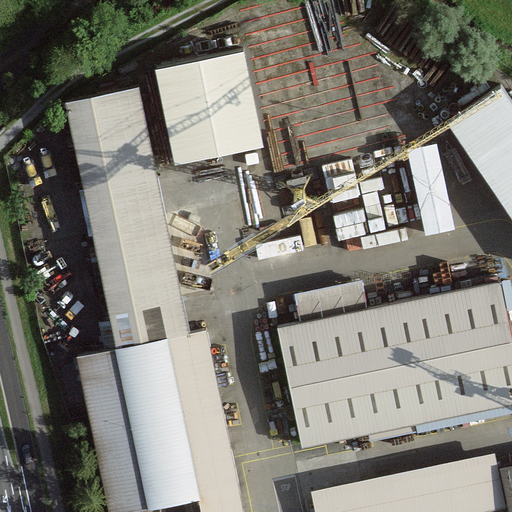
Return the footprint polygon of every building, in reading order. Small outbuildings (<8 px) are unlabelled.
[(261,149),(246,52),(156,66),(170,163),(261,149)] [(70,98),(124,348),(79,358),(112,511),(159,511),(158,505),(202,495),(205,511),(248,511),(208,326),(193,329),(140,83),(70,98)] [(438,228),(511,213),(511,142),(504,104),(417,121),(438,228)] [(281,328),(304,444),(511,403),(511,308),(507,284),(281,328)] [(315,511),(483,511),(511,506),(511,497),(503,453),(311,493),(315,511)]
